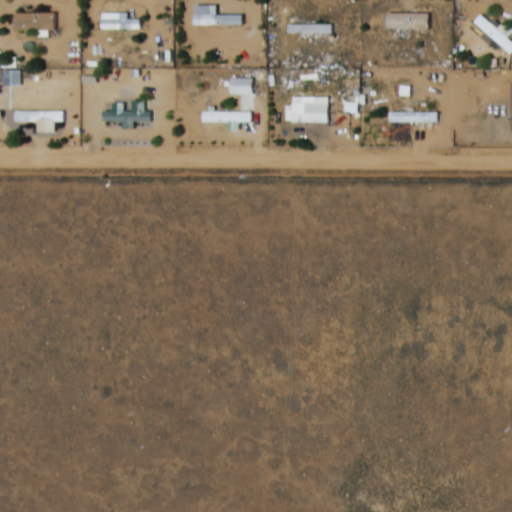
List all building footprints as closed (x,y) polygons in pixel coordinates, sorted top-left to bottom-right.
[(201,2),(216,2),(216,11),(251,11),(251,21),(201,21),(201,2)] [(394,7),(393,25),(435,26),(435,8),(394,7)] [(477,18),(498,37),(495,41),(502,47),(507,41),(511,45),(511,32),(486,9),(477,18)] [(109,11),(133,10),(133,14),(147,14),(147,23),(109,24),(109,11)] [(24,12),(60,12),(60,24),(55,24),(55,33),(42,33),(42,26),(23,26),(24,12)] [(295,21),(304,21),(304,16),(309,16),(309,20),(338,20),(338,29),(295,29),(295,21)] [(333,25),(290,25),(290,33),(333,33),(333,25)] [(22,70),(4,70),(4,87),(22,87),(22,70)] [(232,95),(254,95),(254,78),(232,78),(232,95)] [(292,103),(292,118),(336,119),(336,100),(299,99),(299,103),(292,103)] [(22,107),(22,116),(48,116),(48,123),(62,123),(63,118),(69,118),(70,108),(22,107)] [(395,108),(395,119),(444,118),(444,107),(395,108)] [(110,109),(110,119),(128,118),(128,125),(141,125),(140,118),(158,118),(158,108),(110,109)] [(210,109),(257,110),(257,119),(247,119),(247,127),(235,126),(236,117),(210,117),(210,109)]
